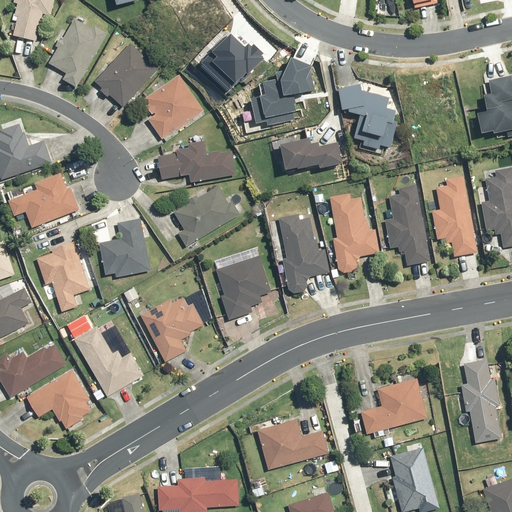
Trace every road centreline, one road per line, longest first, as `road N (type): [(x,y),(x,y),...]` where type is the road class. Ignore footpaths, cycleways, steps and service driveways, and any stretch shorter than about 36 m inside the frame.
road 1 (residential): [(104,455),(318,338),(511,300)]
road 2 (residential): [(511,28),(412,46),(357,41),(316,27),(278,0)]
road 3 (residential): [(0,88),(49,98),(95,125),(124,180)]
